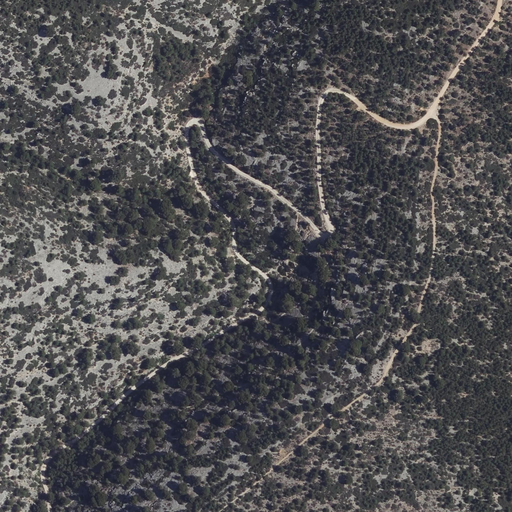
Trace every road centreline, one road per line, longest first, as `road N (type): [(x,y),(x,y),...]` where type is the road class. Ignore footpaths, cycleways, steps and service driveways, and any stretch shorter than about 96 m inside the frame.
road 1 (track): [(50,511),(42,471),(50,455),(137,384),(269,296),(269,280),(243,259),(230,218),(193,174),(187,124),(200,123),(223,160),(327,236),(317,138),(322,97),(345,92),(393,125),(418,123),(499,0)]
road 2 (track): [(433,110),(440,140),(436,236),(412,330),(386,375),(218,511)]
